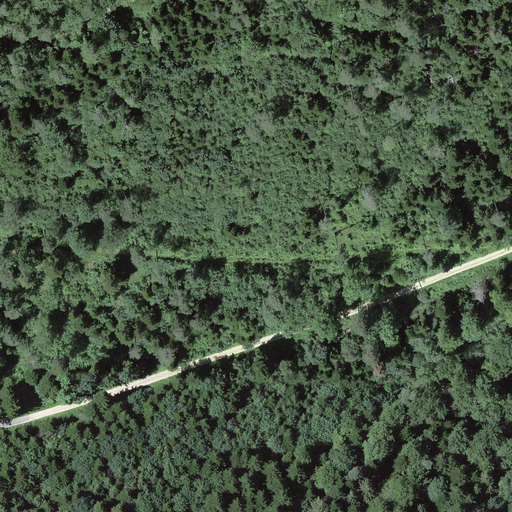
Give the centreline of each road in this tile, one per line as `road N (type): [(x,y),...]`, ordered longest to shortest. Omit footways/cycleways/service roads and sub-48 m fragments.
road 1 (track): [(511,246),(317,322),(0,425)]
road 2 (track): [(511,244),(202,259),(100,252),(0,233)]
road 3 (track): [(0,137),(227,51),(345,36),(481,0)]
road 4 (track): [(0,31),(133,0)]
